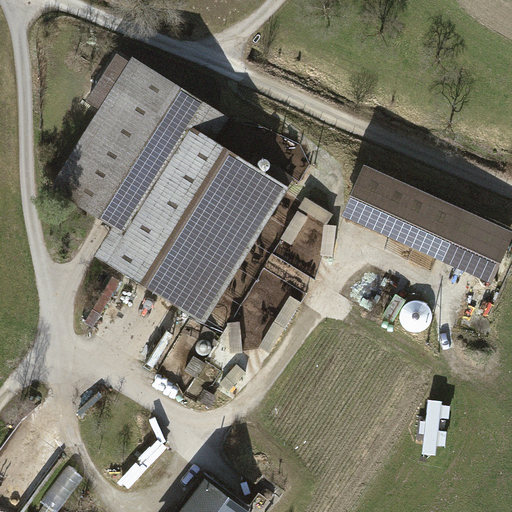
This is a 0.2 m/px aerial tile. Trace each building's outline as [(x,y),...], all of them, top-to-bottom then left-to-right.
[(219,112),(120,50),(86,103),(99,111),(49,192),(113,232),(97,258),(202,324),(286,191),(214,146),(231,119),(219,112)] [(259,172),(261,174),(263,175),(265,175),(267,174),(269,173),(270,172),(271,170),(271,168),(270,166),(269,164),(267,163),(265,163),(263,163),(261,163),(260,165),(259,166),(258,168),(259,170),(259,172)] [(511,244),(511,232),(366,169),(345,218),(494,284),(511,244)] [(209,341),(204,339),(199,341),(195,345),(195,351),(198,355),(203,357),(208,356),(212,352),(212,346),(209,341)] [(249,511),(210,483),(188,511),(249,511)]
